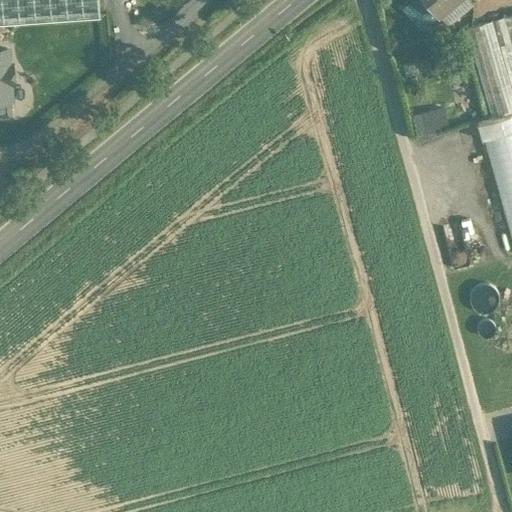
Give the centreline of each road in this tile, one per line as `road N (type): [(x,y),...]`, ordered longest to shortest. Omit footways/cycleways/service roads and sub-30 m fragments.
road 1 (secondary): [(0,250),(296,0)]
road 2 (track): [(207,0),(147,44),(128,41),(116,4)]
